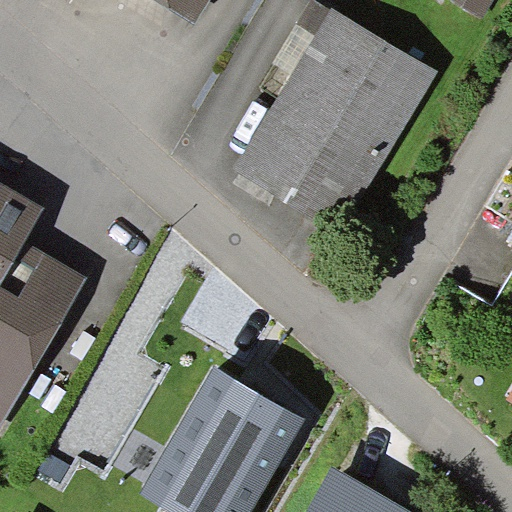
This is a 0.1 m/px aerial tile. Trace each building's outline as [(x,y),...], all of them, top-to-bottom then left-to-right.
[(156,0),(165,5),(167,0),(180,0),(196,10),(202,0),(156,0)] [(445,0),(471,15),(480,0),(445,0)] [(239,169),(332,226),(423,75),(309,7),(297,27),(317,39),(239,169)] [(0,415),(13,394),(75,286),(13,250),(32,217),(0,198),(0,415)] [(249,511),(305,417),(214,365),(139,493),(171,511),(249,511)] [(399,511),(334,473),(311,511),(399,511)]
